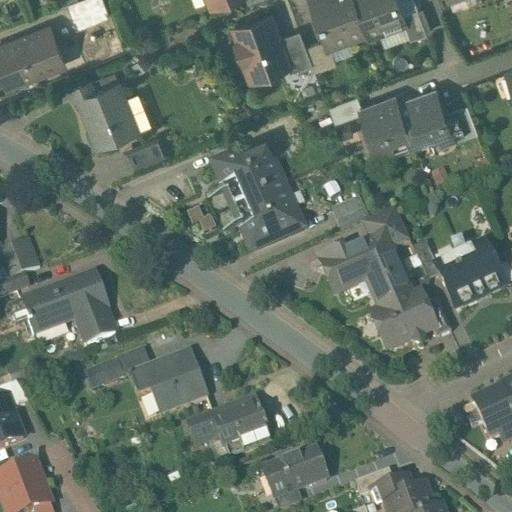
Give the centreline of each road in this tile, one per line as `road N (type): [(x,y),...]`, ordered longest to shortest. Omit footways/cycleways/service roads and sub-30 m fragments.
road 1 (tertiary): [(0,144),(165,251),(386,412)]
road 2 (tertiary): [(386,412),(511,509)]
road 3 (residential): [(386,412),(511,351)]
